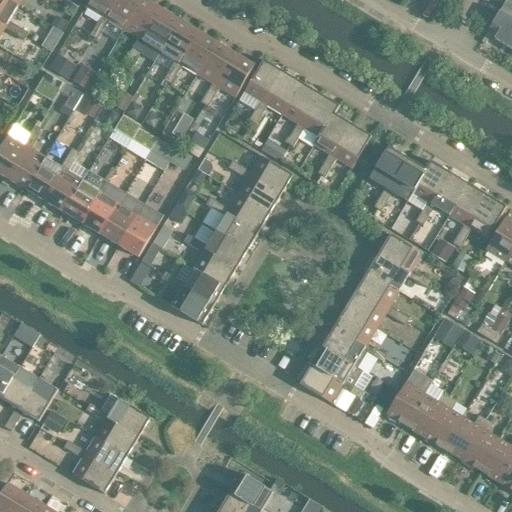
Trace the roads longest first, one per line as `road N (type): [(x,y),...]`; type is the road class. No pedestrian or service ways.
road 1 (residential): [(0,225),(246,362),(480,511)]
road 2 (residential): [(511,190),(272,42),(251,42),(177,0)]
road 3 (residential): [(117,511),(0,447)]
